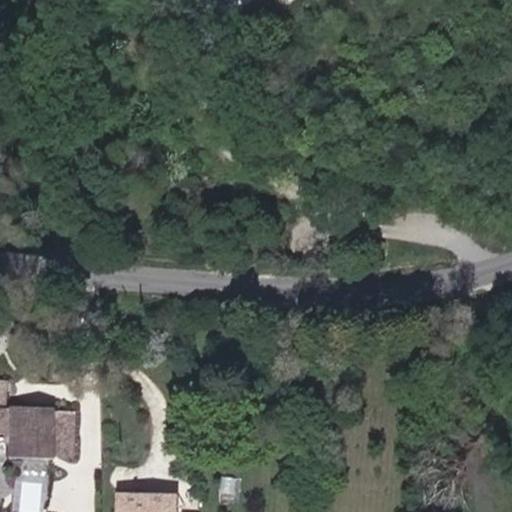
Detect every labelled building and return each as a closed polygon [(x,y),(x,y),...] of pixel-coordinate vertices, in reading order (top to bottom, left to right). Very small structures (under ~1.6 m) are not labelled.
[(90,47),(87,31),(59,36),(62,52),(90,47)] [(283,149),(293,116),(250,104),(244,126),(256,142),(283,149)] [(74,455),(75,411),(13,410),(13,383),(0,382),(0,443),(8,443),(8,455),(74,455)] [(23,511),(26,511),(43,511),(48,482),(27,479),(23,511)] [(176,511),(177,494),(120,494),(119,511),(176,511)]
